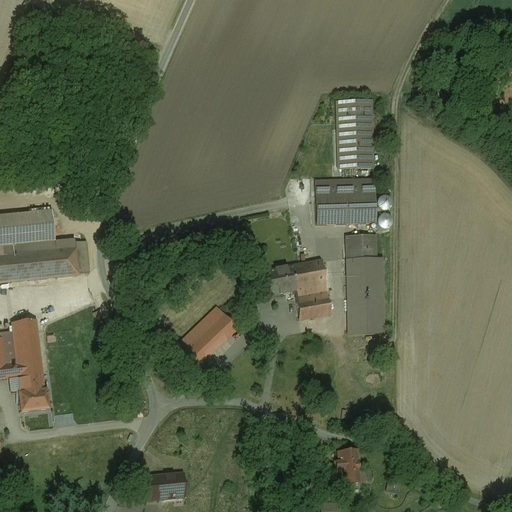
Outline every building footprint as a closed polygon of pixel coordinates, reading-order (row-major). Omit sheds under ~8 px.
[(338,171),(372,170),(370,103),(335,104),(338,171)] [(314,183),(315,227),(374,225),(372,182),(314,183)] [(381,198),(381,210),(394,211),(394,198),(381,198)] [(54,252),(50,213),(0,217),(0,248),(2,249),(3,257),(54,252)] [(393,229),(394,218),(382,216),(381,227),(393,229)] [(378,291),(376,291),(374,237),(345,238),(347,313),(378,312),(378,291)] [(75,250),(77,277),(87,276),(84,244),(74,245),(75,250)] [(0,257),(0,284),(77,277),(75,250),(54,252),(3,257),(0,257)] [(319,263),(290,268),(295,293),(293,293),(298,322),(329,316),(319,263)] [(293,293),(295,293),(290,268),(264,273),(268,298),(293,293)] [(176,347),(197,368),(236,331),(215,310),(176,347)] [(18,395),(44,392),(35,322),(10,325),(11,333),(0,334),(0,380),(10,379),(12,396),(18,395)] [(44,392),(18,395),(20,414),(47,410),(45,391),(44,392)] [(170,450),(178,451),(180,437),(172,436),(170,450)] [(357,452),(339,453),(342,485),(359,483),(357,452)] [(181,475),(139,480),(142,504),(184,499),(181,475)]
